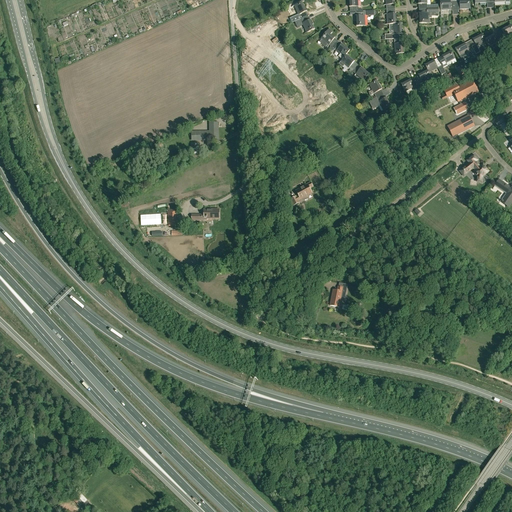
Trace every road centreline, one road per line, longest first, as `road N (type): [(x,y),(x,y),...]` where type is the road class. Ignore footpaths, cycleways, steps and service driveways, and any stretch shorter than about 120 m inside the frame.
road 1 (secondary): [(511,405),(418,373),(284,348),(196,310),(109,235),(60,158)]
road 2 (motorway): [(322,416),(194,365),(135,330),(70,273),(0,169)]
road 3 (motorway): [(322,416),(223,390),(145,355),(73,304),(0,231)]
road 4 (motorway): [(263,511),(0,247)]
road 5 (motorway): [(0,270),(233,511)]
road 6 (motorway): [(0,286),(209,511)]
road 7 (motorway): [(0,319),(209,511)]
road 8 (residential): [(294,282),(483,135)]
road 9 (motorway): [(511,475),(434,443),(322,416)]
road 10 (secondary): [(11,0),(42,125),(60,158)]
road 11 (secondary): [(60,158),(19,0)]
road 12 (track): [(260,320),(253,317),(242,162)]
road 13 (unclassified): [(242,162),(232,0)]
road 14 (residential): [(428,52),(390,68),(337,22),(327,0)]
